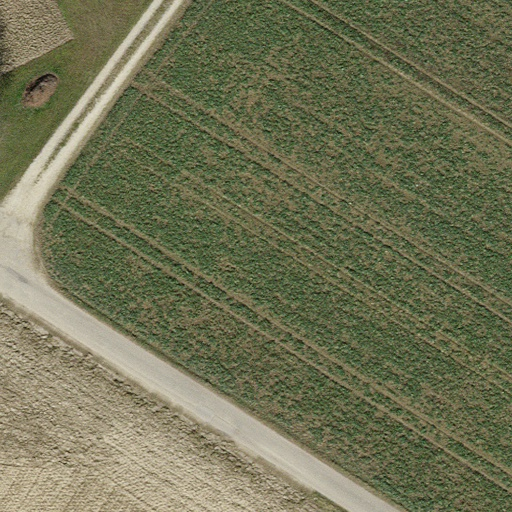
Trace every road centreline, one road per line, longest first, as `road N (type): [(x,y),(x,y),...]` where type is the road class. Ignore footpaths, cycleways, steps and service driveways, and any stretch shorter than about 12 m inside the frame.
road 1 (unclassified): [(376,511),(0,271)]
road 2 (unclassified): [(0,238),(174,0)]
